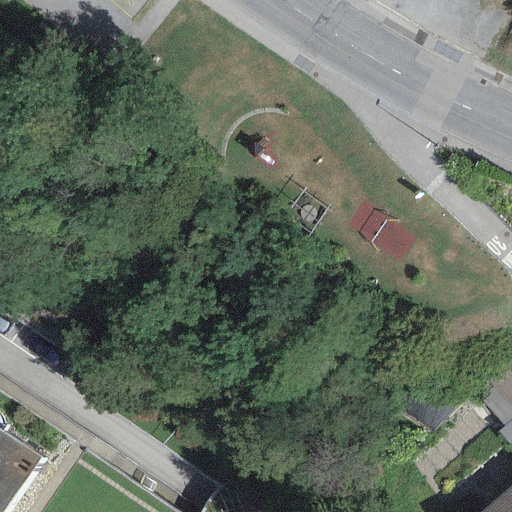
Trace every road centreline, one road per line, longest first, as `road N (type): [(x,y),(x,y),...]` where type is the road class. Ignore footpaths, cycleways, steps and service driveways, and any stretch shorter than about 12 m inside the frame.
road 1 (residential): [(387,70),(413,130),(511,250)]
road 2 (tertiary): [(387,70),(511,131)]
road 3 (tertiary): [(277,0),(387,70)]
